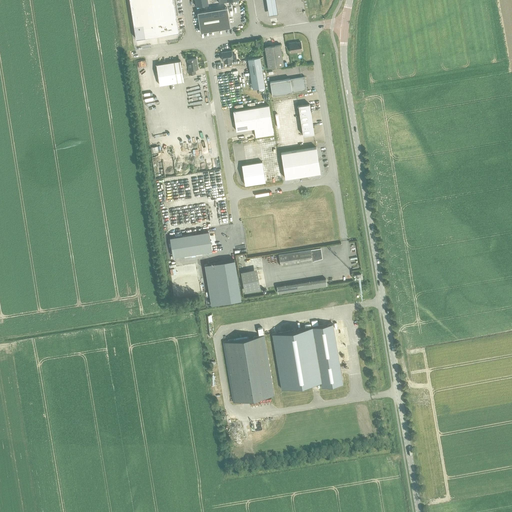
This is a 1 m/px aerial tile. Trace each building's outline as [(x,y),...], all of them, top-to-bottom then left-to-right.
[(129,0),(136,39),(179,32),(173,0),(129,0)] [(275,0),(266,0),(269,15),(278,14),(275,0)] [(229,17),(227,7),(198,12),(201,32),(226,28),(230,27),(229,17)] [(289,43),(291,52),(302,51),(301,42),(295,43),(295,42),(289,43)] [(265,47),(268,68),(284,65),(281,45),(265,47)] [(221,53),(223,60),(224,60),(225,63),(233,62),(232,59),(233,59),(232,51),(221,53)] [(265,87),(260,57),(248,59),(253,89),(265,87)] [(189,70),(188,70),(189,75),(196,73),(195,70),(195,69),(198,69),(196,58),(188,60),(189,70)] [(181,61),(156,65),(160,85),(184,81),(181,61)] [(305,76),(270,82),(272,96),(307,90),(305,76)] [(299,113),(311,111),(310,109),(310,104),(303,105),(298,105),(299,113)] [(256,137),(274,134),(269,105),(233,111),(235,122),(233,122),(234,126),(236,126),(237,131),(255,128),(256,137)] [(313,126),(311,111),(299,113),(302,128),(313,126)] [(313,126),(302,128),(303,135),(307,134),(314,133),(313,128),(313,126)] [(316,147),(288,152),(281,153),(285,178),(320,173),(316,147)] [(265,182),(262,162),(242,165),(245,185),(265,182)] [(279,254),(281,266),(313,261),(312,260),(322,258),(321,248),(311,250),(311,249),(279,254)] [(234,260),(214,263),(221,303),(241,299),(234,260)] [(257,269),(241,272),(245,292),(261,289),(257,269)] [(327,279),(288,285),(278,287),(279,294),(328,286),(327,279)] [(287,388),(288,391),(293,390),(292,387),(302,385),(303,389),(308,388),(307,384),(321,382),(322,387),(343,384),(339,359),(346,358),(340,323),(332,324),(273,334),(282,389),(287,388)] [(223,342),(234,402),(274,395),(264,336),(223,342)] [(252,419),(255,431),(265,429),(264,423),(266,422),(265,418),(255,421),(255,419),(252,419)]
